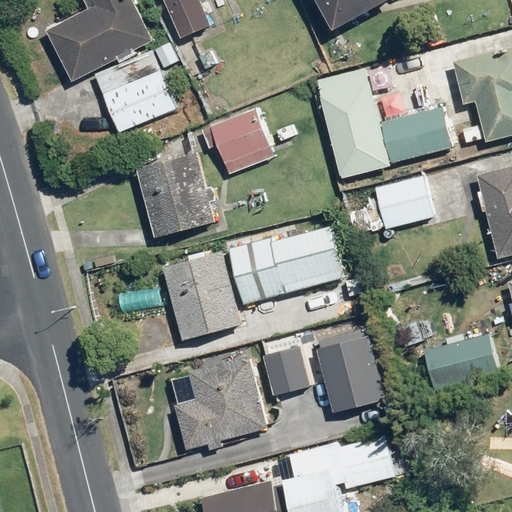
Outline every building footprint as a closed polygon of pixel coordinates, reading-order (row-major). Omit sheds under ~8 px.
[(54,27),(78,77),(125,55),(128,61),(102,73),(127,127),(182,102),(157,48),(147,52),(144,45),(161,38),(143,0),(90,0),(95,9),(54,27)] [(175,0),(192,35),(220,21),(210,0),(175,0)] [(334,0),(347,22),(388,0),(334,0)] [(511,44),(460,59),(472,102),(484,99),(495,139),(511,134),(511,44)] [(373,64),(325,76),(350,175),(398,163),(387,120),(373,64)] [(451,104),(387,120),(398,163),(462,147),(451,104)] [(263,106),(218,123),(236,172),(281,155),(263,106)] [(201,147),(144,164),(165,234),(222,216),(201,147)] [(511,163),(486,170),(508,256),(511,255),(511,163)] [(455,166),(380,187),(394,237),(469,216),(455,166)] [(283,238),(282,234),(235,247),(250,303),(354,275),(340,223),(283,238)] [(232,250),(173,264),(190,336),(249,322),(232,250)] [(378,331),(324,344),(340,411),(394,398),(378,331)] [(499,333),(433,349),(442,387),(508,372),(499,333)] [(308,343),(271,353),(281,392),(318,382),(308,343)] [(181,401),(194,448),(214,443),(216,448),(231,444),(230,438),(276,425),(256,354),(198,371),(205,394),(181,401)] [(300,471),(297,472),(308,511),(358,511),(352,489),(406,474),(394,432),(346,445),(344,438),(295,452),(300,471)] [(213,511),(300,511),(295,490),(301,489),(297,472),(296,471),(209,492),(213,511)]
